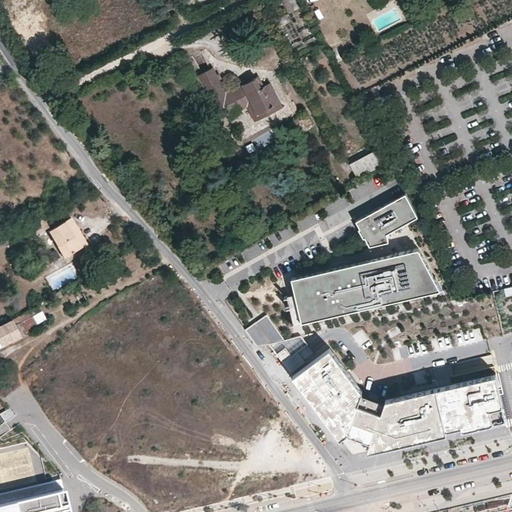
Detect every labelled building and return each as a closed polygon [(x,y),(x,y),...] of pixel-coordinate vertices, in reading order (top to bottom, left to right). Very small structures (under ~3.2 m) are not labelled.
[(316,39),(295,0),(282,0),(271,6),(294,51),(316,39)] [(256,120),(282,106),(271,83),(262,88),(257,78),(228,93),(214,67),(198,75),(220,118),(247,104),(256,120)] [(378,149),(351,164),(359,178),(386,164),(378,149)] [(403,189),(364,212),(375,235),(390,230),(390,223),(404,218),(416,214),(403,189)] [(41,216),(24,226),(30,236),(46,227),(41,216)] [(86,245),(71,218),(49,230),(64,257),(86,245)] [(350,263),(292,277),(296,293),(302,321),(441,289),(419,247),(380,256),(350,263)] [(73,282),(65,286),(70,294),(76,290),(73,282)] [(59,290),(56,292),(51,294),(57,304),(64,301),(59,290)] [(86,299),(82,293),(69,300),(73,307),(86,299)] [(294,323),(302,321),(296,293),(288,295),(294,323)] [(36,303),(0,324),(0,346),(0,347),(30,330),(29,327),(44,319),(36,303)] [(270,314),(246,325),(256,347),(270,340),(276,352),(286,347),(270,314)] [(327,345),(290,374),(335,436),(344,429),(367,438),(363,448),(442,430),(432,385),(381,396),(376,409),(356,401),(359,389),(327,345)] [(496,370),(432,385),(442,430),(498,416),(494,398),(504,396),(496,370)] [(68,511),(62,486),(0,499),(0,511),(31,511),(32,511),(31,511),(68,511)]
